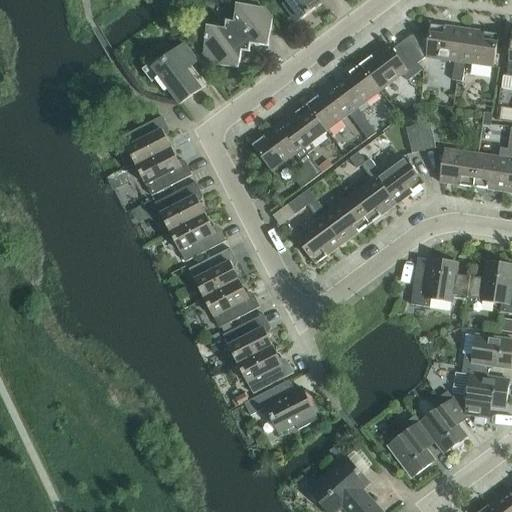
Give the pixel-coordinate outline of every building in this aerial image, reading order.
[(282,4),(297,23),(321,5),(316,0),(285,0),(286,1),(282,4)] [(207,27),(203,54),(211,65),(238,69),(241,51),(249,53),(250,45),(268,47),(272,20),(263,9),(236,5),(234,23),(226,21),(225,29),(207,27)] [(459,69),(464,30),(430,25),(428,38),(411,36),(401,43),(417,64),(425,58),(454,62),(453,68),(459,69)] [(459,69),(453,68),(452,81),(462,82),(465,64),(493,68),(498,35),(464,30),(459,69)] [(511,37),(509,62),(506,77),(502,76),(500,87),(510,89),(511,78),(511,37)] [(417,64),(401,43),(392,50),(388,45),(360,65),(380,92),(402,75),(407,81),(422,70),(417,64)] [(168,90),(180,105),(201,90),(187,70),(197,62),(184,44),(169,55),(166,52),(141,70),(151,84),(155,81),(164,93),(168,90)] [(360,65),(333,85),(356,117),(352,120),(360,130),(368,124),(357,109),(380,92),(360,65)] [(333,85),(306,105),(326,132),(349,115),(352,120),(356,117),(333,85)] [(306,105),(279,125),(299,152),(303,157),(299,160),(306,170),(314,164),(307,155),(314,150),(309,144),(326,132),(306,105)] [(429,123),(418,126),(424,152),(435,149),(429,123)] [(368,124),(360,130),(367,140),(376,134),(368,124)] [(136,167),(171,149),(162,131),(151,136),(146,125),(121,138),(136,167)] [(299,152),(279,125),(252,146),(272,172),(295,155),(299,160),(303,157),(299,152)] [(424,152),(418,126),(406,129),(411,155),(424,152)] [(478,155),(473,188),(506,193),(511,160),(511,154),(511,141),(509,141),(508,150),(500,149),(499,158),(478,155)] [(171,149),(136,167),(151,197),(192,176),(186,165),(181,168),(171,149)] [(473,188),(478,155),(444,150),(439,183),(473,188)] [(373,173),(377,170),(369,160),(365,163),(358,153),(349,160),(357,169),(361,166),(373,181),(350,198),(369,225),(396,205),(373,173)] [(381,175),(377,170),(373,173),(396,205),(424,184),(404,158),(381,175)] [(314,164),(306,170),(294,180),(301,189),(322,174),(314,164)] [(170,233),(205,215),(196,197),(201,194),(196,183),(155,204),(170,233)] [(308,190),(273,216),(272,217),(280,227),(307,206),(315,200),(308,190)] [(315,200),(307,206),(315,216),(319,213),(342,245),(369,225),(350,198),(327,215),(315,200)] [(315,216),(318,221),(295,239),(315,265),(342,245),(319,213),(315,216)] [(215,233),(205,215),(170,233),(185,263),(226,242),(220,231),(215,233)] [(204,299),(239,281),(230,263),(235,260),(229,249),(189,270),(204,299)] [(467,298),(470,278),(456,276),(457,264),(429,260),(426,281),(414,280),(410,305),(430,308),(431,300),(451,304),(453,296),(467,298)] [(470,278),(467,298),(480,300),(480,302),(501,305),(500,313),(511,314),(511,288),(511,280),(511,265),(486,262),(483,280),(470,278)] [(365,295),(382,285),(376,275),(359,285),(365,295)] [(249,299),(239,281),(204,299),(219,329),(260,308),(254,297),(249,299)] [(238,365),(273,347),(263,329),(253,334),(247,323),(223,336),(238,365)] [(487,379),(488,378),(489,366),(511,370),(511,363),(511,341),(475,336),(472,356),(464,355),(461,374),(469,376),(487,379)] [(273,347),(238,365),(253,395),(294,374),(288,363),(282,366),(273,347)] [(457,395),(452,398),(463,413),(465,415),(484,418),(486,406),(505,409),(509,381),(488,378),(487,379),(469,376),(466,396),(457,395)] [(294,392),(288,381),(244,404),(250,416),(266,408),(279,434),(295,425),(298,431),(318,421),(301,388),(294,392)] [(452,398),(447,392),(432,404),(437,410),(420,422),(431,437),(444,455),(467,438),(453,420),(463,413),(452,398)] [(431,437),(420,422),(415,416),(400,428),(405,434),(388,447),(412,479),(435,462),(421,444),(431,437)] [(369,484),(346,459),(309,492),(326,511),(337,511),(342,508),(346,511),(381,511),(362,490),(369,484)] [(511,487),(503,494),(511,505),(511,487)] [(511,511),(511,505),(503,494),(479,511),(511,511)]
